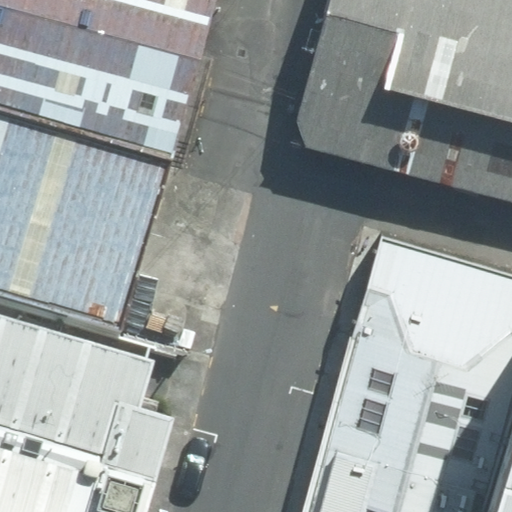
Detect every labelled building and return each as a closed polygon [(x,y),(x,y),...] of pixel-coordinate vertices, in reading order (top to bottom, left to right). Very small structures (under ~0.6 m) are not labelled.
[(0,0),(0,117),(167,163),(211,0),(0,0)] [(511,0),(326,0),(288,139),(511,199),(511,0)] [(0,307),(115,340),(167,163),(0,117),(0,307)] [(474,511),(511,380),(511,271),(381,235),(303,511),(474,511)] [(0,511),(133,511),(156,430),(129,422),(145,364),(0,324),(0,511)] [(511,511),(511,380),(474,511),(511,511)]
